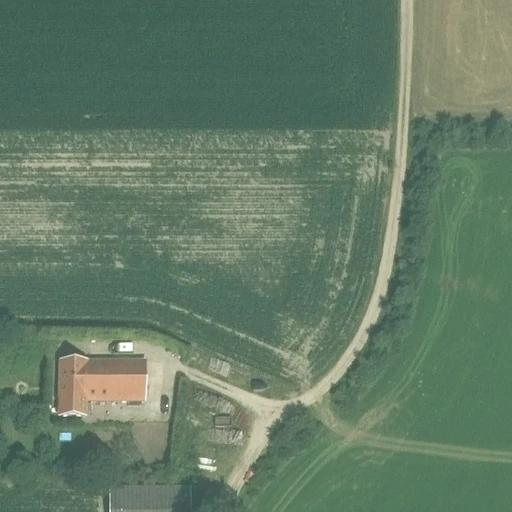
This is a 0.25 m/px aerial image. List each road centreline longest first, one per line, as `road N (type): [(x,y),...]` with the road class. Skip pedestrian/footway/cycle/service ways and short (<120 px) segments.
road 1 (track): [(213,511),(275,422),(350,358),(371,314),(397,170),(406,0)]
road 2 (track): [(511,448),(357,430),(311,397)]
